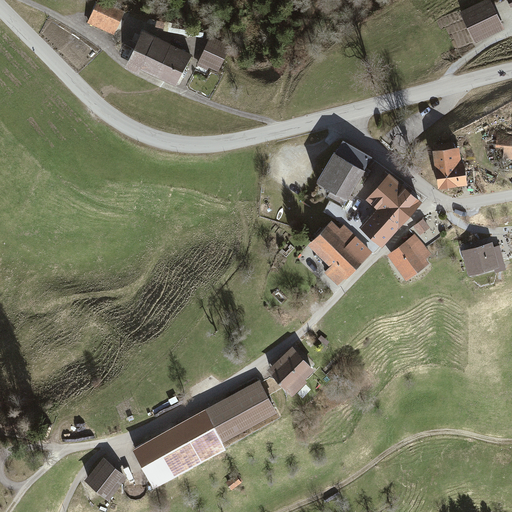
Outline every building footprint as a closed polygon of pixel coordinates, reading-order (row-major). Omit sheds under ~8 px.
[(487,0),(460,13),(474,44),(505,30),(491,0),(487,0)] [(97,1),(87,23),(114,36),(124,14),(97,1)] [(143,31),(126,67),(175,90),(182,75),(192,54),(143,31)] [(211,36),(197,65),(208,70),(209,67),(219,72),(231,45),(211,36)] [(511,136),(498,135),(497,148),(504,149),(503,158),(511,159),(511,136)] [(342,140),(317,182),(348,200),(361,178),(372,158),(342,140)] [(452,143),(433,145),(439,190),(468,186),(466,171),(465,163),(462,163),(460,148),(454,149),(453,143),(452,143)] [(361,227),(381,246),(422,202),(389,171),(364,198),(377,210),(361,227)] [(423,220),(414,227),(420,235),(430,228),(423,220)] [(331,222),(309,245),(330,266),(324,272),(338,286),(360,263),(371,252),(344,226),(340,230),(331,222)] [(398,248),(388,255),(407,281),(430,264),(426,259),(431,256),(416,235),(398,248)] [(478,247),(463,251),(470,277),(496,269),(497,273),(507,270),(500,246),(494,248),(493,243),(478,247)] [(322,335),(319,339),(327,346),(330,342),(322,335)] [(269,370),(295,397),(310,382),(308,380),(317,370),(307,359),(294,346),(269,370)] [(262,379),(134,449),(155,488),(228,448),(225,443),(280,413),(262,379)] [(130,477),(106,458),(89,479),(113,499),(130,477)] [(232,491),(244,483),(238,475),(226,483),(232,491)]
